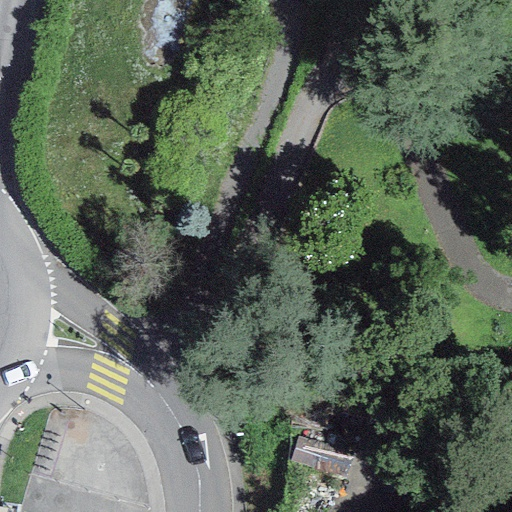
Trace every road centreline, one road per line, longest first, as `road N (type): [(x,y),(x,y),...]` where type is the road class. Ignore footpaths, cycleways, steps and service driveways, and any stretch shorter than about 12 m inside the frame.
road 1 (residential): [(158,396),(116,334),(14,276)]
road 2 (residential): [(0,382),(33,370),(77,370),(158,396)]
road 3 (residential): [(196,511),(193,467),(158,396)]
